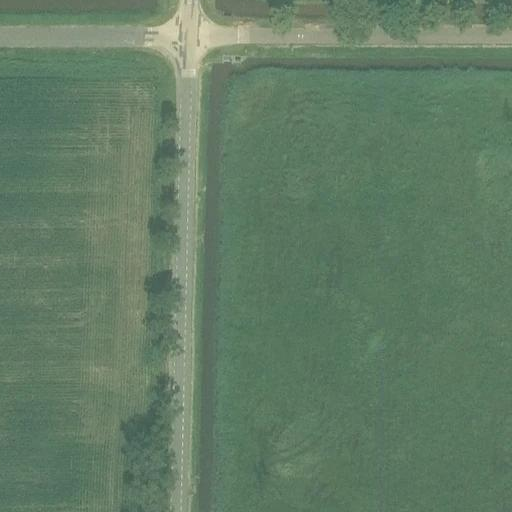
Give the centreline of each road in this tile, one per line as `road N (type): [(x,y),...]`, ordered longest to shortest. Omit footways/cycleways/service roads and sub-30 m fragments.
road 1 (unclassified): [(170,511),(191,39)]
road 2 (unclassified): [(511,40),(191,39)]
road 3 (unclassified): [(191,39),(0,39)]
